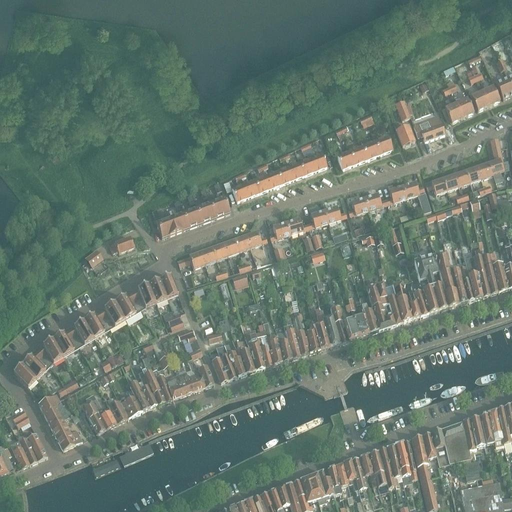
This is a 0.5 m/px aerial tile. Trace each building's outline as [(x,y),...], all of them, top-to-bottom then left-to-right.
[(479,57),(467,63),(470,67),(471,68),(473,67),(472,66),(482,61),(479,57)] [(55,91),(67,105),(90,86),(78,72),(55,91)] [(474,78),(476,83),(482,81),(480,75),(474,78)] [(470,86),(476,83),(474,78),(468,80),(470,86)] [(495,86),(502,100),(503,102),(511,97),(511,92),(507,81),(495,86)] [(425,85),(419,87),(422,93),(428,91),(425,85)] [(448,90),(450,95),(456,92),(454,87),(448,90)] [(445,98),(450,95),(448,90),(442,92),(445,98)] [(482,95),(489,109),(500,104),(493,90),(482,95)] [(471,100),(477,114),(489,109),(482,95),(471,100)] [(456,106),(463,121),(474,116),(467,101),(456,106)] [(402,124),(410,120),(409,117),(405,108),(404,104),(396,107),(402,124)] [(445,112),(452,126),(463,121),(456,106),(445,112)] [(365,119),(368,127),(373,125),(371,121),(372,120),(370,117),(365,119)] [(363,129),(368,127),(365,119),(359,122),(361,125),(363,129)] [(418,139),(422,138),(425,145),(445,138),(439,120),(414,128),(418,139)] [(403,149),(415,144),(409,128),(396,133),(403,149)] [(341,131),(335,134),(337,137),(339,142),(344,140),(342,135),(341,131)] [(374,144),(379,158),(392,153),(387,139),(374,144)] [(491,143),(493,155),(501,154),(498,142),(491,143)] [(374,144),(362,149),(367,163),(379,158),(374,144)] [(362,149),(349,154),(355,168),(367,163),(362,149)] [(355,168),(349,154),(337,159),(342,173),(355,168)] [(495,165),(488,167),(493,179),(495,186),(503,183),(500,176),(504,175),(501,165),(503,165),(501,154),(493,155),(494,162),(495,165)] [(310,161),(315,175),(327,170),(322,157),(310,161)] [(299,166),(304,179),(315,175),(310,161),(299,166)] [(288,170),(293,183),(304,179),(299,166),(288,170)] [(477,171),(481,183),(493,179),(488,167),(477,171)] [(277,174),(282,187),(293,183),(288,170),(277,174)] [(466,175),(470,187),(481,183),(477,171),(466,175)] [(265,178),(270,192),(282,187),(277,174),(265,178)] [(455,178),(459,191),(470,187),(466,175),(455,178)] [(254,183),(259,196),(270,192),(265,178),(260,180),(254,183)] [(443,182),(447,195),(459,191),(455,178),(443,182)] [(426,189),(428,194),(433,192),(436,199),(447,195),(443,182),(432,186),(432,187),(426,189)] [(243,187),(248,200),(259,196),(254,183),(243,187)] [(416,186),(402,190),(406,203),(418,199),(423,217),(431,214),(423,190),(418,192),(416,186)] [(236,205),(238,204),(248,200),(243,187),(231,191),(236,205)] [(391,202),(386,203),(387,209),(406,203),(402,190),(389,194),(391,202)] [(498,210),(494,196),(489,197),(492,210),(498,210)] [(378,197),(365,201),(369,214),(387,209),(386,203),(380,205),(378,197)] [(210,205),(216,221),(224,218),(223,217),(230,215),(224,200),(210,205)] [(369,214),(365,201),(351,206),(354,213),(348,215),(350,220),(369,214)] [(477,202),(473,203),(469,204),(472,214),(480,212),(477,202)] [(196,210),(203,226),(210,223),(210,222),(215,220),(216,221),(210,205),(196,210)] [(468,210),(467,205),(460,207),(460,208),(461,212),(461,214),(463,219),(467,218),(465,211),(468,210)] [(488,206),(483,207),(486,222),(492,221),(488,206)] [(460,208),(450,211),(452,217),(461,214),(461,212),(460,208)] [(183,215),(189,231),(197,228),(196,227),(202,225),(202,226),(203,226),(196,210),(183,215)] [(337,210),(324,214),(328,227),(347,221),(345,215),(339,217),(337,210)] [(443,213),(445,220),(446,220),(445,219),(452,217),(450,211),(443,213)] [(436,216),(437,223),(445,220),(443,213),(436,216)] [(313,225),(308,227),(310,232),(328,227),(324,214),(311,218),(313,225)] [(170,220),(176,236),(182,234),(182,233),(188,230),(189,231),(183,215),(170,220)] [(437,223),(436,216),(426,219),(427,224),(437,222),(437,223)] [(156,225),(161,240),(168,238),(168,239),(176,236),(170,220),(156,225)] [(299,221),(286,225),(290,238),(310,232),(308,227),(302,229),(299,221)] [(290,238),(286,225),(273,229),(275,237),(270,239),(271,244),(290,238)] [(362,230),(353,232),(355,239),(364,236),(362,230)] [(397,245),(393,230),(388,232),(392,246),(397,245)] [(257,235),(246,239),(250,252),(267,245),(265,240),(260,242),(257,235)] [(316,251),(322,249),(318,237),(312,239),(316,251)] [(339,237),(333,239),(335,245),(341,243),(339,237)] [(234,244),(239,256),(250,252),(246,239),(234,244)] [(303,241),(307,254),(314,252),(312,247),(310,239),(303,241)] [(118,256),(134,250),(130,240),(109,248),(112,256),(117,254),(118,256)] [(482,243),(478,244),(480,253),(490,298),(497,295),(491,268),(489,257),(483,258),(482,251),(483,251),(482,243)] [(223,248),(227,260),(239,256),(234,244),(223,248)] [(476,259),(472,260),(472,261),(482,300),(490,298),(480,253),(478,244),(477,244),(479,251),(474,252),(476,259)] [(401,245),(392,247),(395,258),(404,255),(401,245)] [(212,252),(216,264),(227,260),(223,248),(212,252)] [(508,260),(502,261),(502,265),(508,291),(508,292),(511,290),(511,257),(511,250),(509,250),(509,248),(505,248),(507,255),(508,260)] [(277,263),(283,262),(280,250),(274,252),(277,263)] [(200,256),(205,268),(216,264),(212,252),(200,256)] [(96,254),(86,261),(92,269),(102,262),(96,254)] [(435,259),(434,259),(449,311),(458,308),(449,269),(446,255),(435,258),(435,259)] [(494,255),(489,256),(489,257),(491,268),(497,295),(498,295),(508,291),(502,265),(496,267),(494,255)] [(179,270),(180,270),(191,266),(193,272),(205,268),(200,256),(189,260),(189,261),(177,265),(179,270)] [(434,259),(435,259),(435,258),(434,258),(434,259),(413,264),(414,265),(414,268),(419,285),(426,283),(428,291),(421,293),(422,294),(421,294),(427,316),(428,316),(428,317),(447,311),(449,311),(434,259)] [(468,261),(463,262),(465,269),(467,278),(468,279),(474,303),(482,300),(472,261),(468,261)] [(456,267),(449,269),(458,308),(467,305),(459,279),(456,267)] [(457,267),(456,267),(459,279),(467,305),(474,303),(468,279),(467,278),(465,269),(457,270),(457,267)] [(251,275),(252,280),(260,278),(259,272),(251,275)] [(159,283),(167,302),(178,298),(170,278),(159,283)] [(234,288),(246,284),(244,278),(232,282),(234,288)] [(316,282),(317,286),(315,286),(317,291),(324,289),(321,281),(316,282)] [(148,287),(156,306),(167,302),(159,283),(148,287)] [(391,288),(384,290),(387,301),(395,328),(399,327),(401,326),(412,322),(407,307),(409,306),(408,306),(405,293),(404,293),(402,285),(391,288)] [(291,286),(282,288),(284,295),(293,292),(291,286)] [(395,328),(387,301),(384,290),(383,286),(365,291),(371,312),(378,334),(395,328)] [(415,287),(411,288),(411,290),(412,292),(420,319),(427,316),(421,294),(419,286),(415,287)] [(130,296),(140,314),(145,311),(156,306),(148,287),(137,292),(130,296)] [(409,306),(407,307),(412,322),(420,319),(412,292),(408,293),(412,305),(409,306)] [(114,305),(125,323),(140,314),(130,296),(125,299),(114,305)] [(363,299),(359,300),(362,314),(368,337),(378,334),(371,312),(367,313),(365,307),(363,299)] [(99,315),(109,332),(125,323),(114,305),(104,311),(104,312),(99,315)] [(319,327),(313,328),(320,352),(330,349),(322,321),(321,315),(319,310),(315,311),(316,317),(319,327)] [(339,310),(329,312),(330,316),(331,315),(340,347),(345,345),(348,344),(343,325),(342,324),(343,324),(339,310)] [(292,331),(300,359),(309,356),(303,334),(302,330),(304,329),(303,325),(301,326),(298,315),(297,313),(293,313),(294,319),(298,335),(294,336),(292,331)] [(362,314),(352,317),(358,340),(368,337),(362,314)] [(83,323),(94,341),(109,332),(99,315),(94,318),(94,317),(83,323)] [(283,328),(292,362),(300,359),(292,331),(291,326),(288,315),(284,316),(287,327),(283,328)] [(331,319),(322,321),(330,349),(340,347),(331,315),(330,316),(331,319)] [(349,324),(343,325),(348,344),(356,341),(358,340),(352,317),(347,318),(349,324)] [(167,322),(169,328),(181,323),(179,318),(167,322)] [(227,321),(219,324),(222,335),(230,332),(227,321)] [(68,333),(79,350),(94,341),(83,323),(73,330),(68,333)] [(183,329),(181,323),(169,328),(172,334),(183,329)] [(303,334),(309,356),(320,352),(313,328),(312,324),(310,325),(308,325),(310,333),(304,334),(304,333),(303,334)] [(264,333),(272,368),(283,365),(276,338),(271,340),(267,325),(262,326),(264,333)] [(276,338),(283,365),(292,362),(283,328),(284,334),(276,336),(277,338),(276,338)] [(179,337),(178,337),(180,343),(188,340),(189,344),(196,342),(192,332),(179,337)] [(53,342),(63,360),(79,350),(68,333),(63,336),(53,342)] [(264,333),(255,335),(257,341),(264,371),(265,371),(272,368),(264,333)] [(249,352),(256,374),(264,371),(257,341),(255,335),(255,334),(249,335),(245,336),(248,346),(247,347),(249,353),(249,352)] [(222,342),(220,335),(207,339),(209,346),(222,342)] [(35,355),(49,370),(53,366),(63,360),(53,342),(42,348),(43,348),(35,355)] [(189,344),(184,346),(187,354),(192,352),(193,354),(200,352),(196,342),(189,344)] [(238,352),(246,377),(255,374),(256,374),(249,352),(249,353),(246,353),(243,344),(236,346),(238,352)] [(151,345),(142,349),(144,355),(154,351),(151,345)] [(228,347),(224,349),(230,365),(231,365),(232,367),(233,366),(237,380),(246,377),(238,352),(234,353),(234,354),(232,355),(228,347)] [(219,360),(212,362),(221,385),(237,380),(233,366),(232,367),(231,365),(230,365),(224,349),(216,351),(219,360)] [(193,354),(189,356),(192,362),(192,363),(192,362),(202,358),(200,352),(193,354)] [(22,367),(36,382),(49,370),(35,355),(31,359),(31,358),(22,367)] [(119,356),(112,360),(116,367),(124,363),(119,356)] [(163,371),(171,368),(168,359),(159,363),(163,371)] [(106,362),(100,366),(105,374),(111,370),(106,362)] [(187,379),(184,380),(186,386),(190,384),(194,394),(205,391),(202,384),(198,373),(197,373),(195,370),(192,363),(192,362),(187,364),(191,373),(194,377),(187,379)] [(192,362),(192,363),(195,370),(197,373),(198,373),(202,384),(205,391),(214,388),(214,387),(206,369),(206,368),(199,371),(198,369),(196,370),(192,362)] [(13,376),(27,391),(36,382),(22,367),(13,376)] [(142,372),(141,372),(142,374),(157,408),(158,408),(164,405),(155,381),(152,374),(150,368),(142,372)] [(156,372),(152,374),(155,381),(164,405),(165,405),(173,403),(168,392),(165,385),(165,384),(163,378),(164,377),(163,372),(157,374),(156,372)] [(142,374),(138,376),(141,383),(138,385),(150,411),(157,408),(142,374)] [(179,377),(176,379),(183,399),(194,394),(190,384),(186,386),(184,380),(187,379),(185,374),(179,376),(179,377)] [(106,379),(109,385),(115,382),(112,376),(106,379)] [(103,388),(109,385),(106,379),(100,382),(103,388)] [(167,384),(165,384),(165,385),(168,392),(173,403),(183,399),(176,379),(171,380),(166,382),(167,384)] [(132,386),(129,387),(132,395),(134,398),(142,413),(142,414),(150,411),(138,385),(137,383),(132,386)] [(64,390),(57,393),(60,399),(67,395),(64,390)] [(38,407),(43,417),(50,430),(64,422),(68,420),(61,407),(57,397),(38,407)] [(88,406),(82,409),(97,437),(106,432),(100,418),(99,418),(98,416),(102,414),(93,397),(85,401),(88,406)] [(134,398),(125,403),(133,418),(142,413),(134,398)] [(112,406),(108,408),(117,427),(128,422),(119,403),(112,406)] [(120,403),(119,403),(128,422),(131,420),(131,419),(132,419),(133,418),(125,403),(123,403),(124,405),(121,406),(120,403)] [(503,410),(510,445),(511,445),(511,444),(511,415),(510,407),(503,410)] [(100,418),(106,432),(117,427),(108,408),(107,408),(108,409),(105,410),(107,415),(100,418)] [(496,412),(496,413),(504,450),(505,455),(511,454),(510,445),(503,410),(496,412)] [(15,418),(12,420),(15,425),(26,419),(23,413),(15,418)] [(487,416),(494,445),(495,449),(495,452),(500,451),(504,450),(496,413),(487,416)] [(485,447),(494,445),(487,416),(487,417),(479,419),(485,447)] [(26,419),(15,425),(18,431),(20,430),(29,424),(26,419)] [(469,422),(475,450),(484,449),(478,420),(469,422)] [(75,447),(82,444),(77,433),(70,436),(64,422),(50,430),(63,453),(75,447)] [(462,425),(468,454),(476,452),(475,450),(469,422),(462,425)] [(431,436),(436,459),(438,470),(447,468),(454,466),(462,464),(466,484),(481,481),(478,463),(470,465),(470,463),(471,462),(468,454),(462,425),(461,425),(441,432),(441,433),(431,436)] [(36,436),(26,441),(37,464),(48,460),(47,459),(47,460),(36,437),(36,436)] [(426,511),(437,511),(429,473),(427,473),(425,467),(428,466),(427,462),(436,459),(431,436),(422,439),(411,443),(416,470),(426,511)] [(26,441),(18,444),(30,467),(37,464),(26,441)] [(18,444),(10,448),(13,453),(21,471),(30,467),(18,444)] [(409,475),(415,474),(409,444),(404,446),(409,475)] [(394,449),(401,479),(409,478),(410,483),(417,482),(415,474),(409,475),(404,446),(394,449)] [(146,454),(143,448),(125,456),(127,462),(146,454)] [(386,451),(394,490),(395,493),(399,491),(397,484),(396,481),(401,479),(394,449),(394,448),(386,451)] [(0,479),(14,474),(8,460),(11,458),(7,450),(4,451),(3,449),(0,450),(0,479)] [(378,454),(384,479),(387,492),(394,490),(386,451),(385,451),(378,454)] [(368,457),(374,477),(377,490),(386,488),(384,479),(378,454),(368,457)] [(368,457),(360,460),(365,478),(369,477),(372,490),(374,497),(378,496),(376,490),(377,490),(374,477),(368,457)] [(120,468),(116,460),(92,470),(96,478),(120,468)] [(351,463),(350,464),(359,493),(361,502),(364,501),(362,492),(366,491),(364,479),(365,478),(360,460),(359,460),(359,461),(351,463)] [(347,484),(348,488),(352,487),(354,494),(355,493),(356,498),(359,497),(359,496),(358,493),(359,493),(350,464),(343,466),(347,484)] [(335,469),(340,490),(348,488),(347,484),(343,466),(342,466),(335,469)] [(331,484),(334,498),(338,498),(339,502),(342,502),(341,497),(339,490),(340,490),(335,469),(327,472),(331,484)] [(310,479),(317,502),(319,507),(326,505),(325,502),(329,501),(328,498),(333,496),(334,498),(331,484),(327,485),(323,474),(317,476),(310,479)] [(300,483),(309,511),(312,511),(310,504),(317,502),(310,479),(300,483)] [(299,483),(292,486),(292,487),(299,511),(309,511),(300,483),(299,483)] [(502,511),(503,511),(501,501),(499,486),(493,487),(482,489),(459,493),(463,511),(502,511)] [(291,511),(299,511),(292,487),(283,489),(291,511)] [(275,492),(281,511),(291,511),(283,489),(275,492)] [(268,495),(273,511),(281,511),(275,492),(274,492),(268,495)] [(267,496),(260,498),(265,511),(273,511),(268,495),(267,495),(267,496)] [(251,501),(255,511),(265,511),(260,498),(259,499),(252,501),(251,501)] [(511,499),(501,501),(503,511),(511,509),(511,499)] [(255,511),(251,501),(243,504),(246,511),(255,511)]
